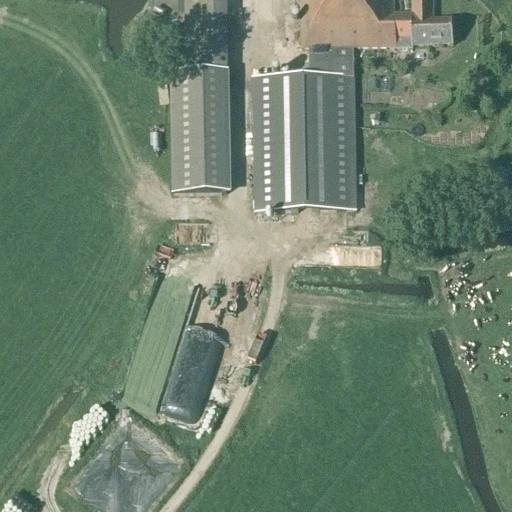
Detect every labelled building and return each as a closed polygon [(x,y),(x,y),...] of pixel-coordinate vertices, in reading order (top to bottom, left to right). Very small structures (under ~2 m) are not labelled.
[(185,0),(185,71),(227,71),(226,0),(185,0)] [(299,0),(301,53),(309,53),(309,81),(252,81),(255,215),(355,214),(352,52),(396,51),(396,53),(411,52),(411,50),(453,48),(452,23),(433,23),(432,0),(410,0),(411,17),(392,17),(392,0),(299,0)] [(172,198),(231,197),(229,76),(170,77),(172,198)] [(144,398),(176,408),(190,360),(159,350),(144,398)] [(211,433),(219,407),(188,396),(179,422),(211,433)]
